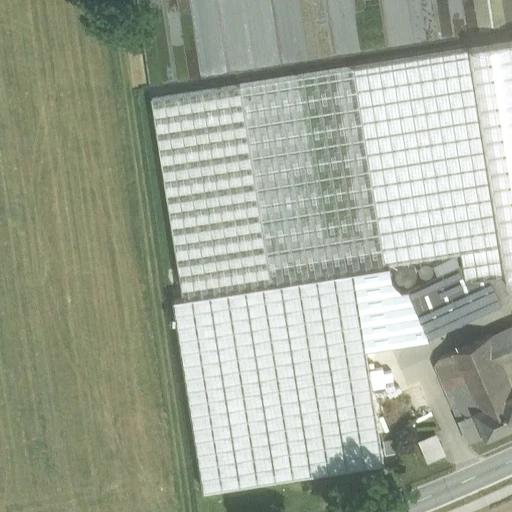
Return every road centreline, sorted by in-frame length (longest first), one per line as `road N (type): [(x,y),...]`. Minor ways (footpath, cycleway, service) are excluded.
road 1 (track): [(193,511),(118,0)]
road 2 (unknown): [(511,309),(449,348),(427,382),(436,433),(461,482)]
road 3 (tertiary): [(511,461),(391,511)]
